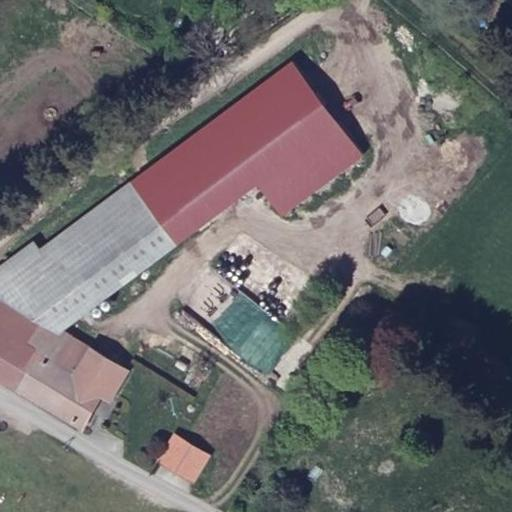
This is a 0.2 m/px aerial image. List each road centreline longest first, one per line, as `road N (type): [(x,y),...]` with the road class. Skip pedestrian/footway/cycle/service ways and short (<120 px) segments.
road 1 (track): [(331,0),(0,236)]
road 2 (residential): [(0,393),(205,511)]
